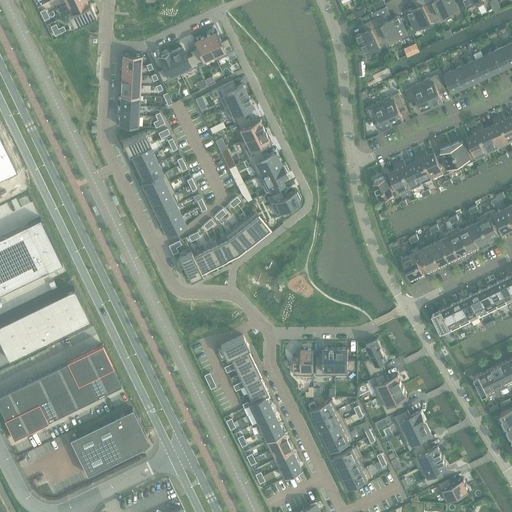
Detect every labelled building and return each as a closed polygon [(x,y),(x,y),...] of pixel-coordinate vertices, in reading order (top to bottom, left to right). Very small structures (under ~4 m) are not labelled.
[(85,0),(70,0),(66,2),(70,12),(87,3),(85,0)] [(431,22),(436,20),(427,0),(413,0),(416,7),(407,11),(415,29),(422,26),(423,28),(432,24),(431,22)] [(427,0),(436,20),(442,17),(443,19),(452,15),(451,13),(457,10),(452,0),(427,0)] [(70,12),(66,14),(72,25),(95,14),(89,2),(87,3),(70,12)] [(386,13),(374,19),(385,43),(391,41),(392,43),(401,38),(400,36),(406,33),(398,16),(389,20),(386,13)] [(380,46),(385,43),(374,19),(362,24),(365,31),(356,35),(364,53),(371,50),(372,52),(381,48),(380,46)] [(215,29),(205,34),(214,54),(216,59),(227,54),(226,52),(233,49),(227,36),(221,39),(216,29),(215,29)] [(196,46),(190,49),(192,52),(197,65),(198,67),(205,64),(203,59),(214,54),(205,34),(193,39),(196,46)] [(180,45),(169,50),(179,70),(180,73),(197,65),(192,52),(186,55),(181,45),(180,45)] [(506,67),(511,64),(504,46),(494,51),(502,68),(504,73),(507,71),(506,67)] [(163,66),(156,69),(162,81),(180,73),(179,70),(169,50),(158,55),(163,66)] [(501,74),(504,73),(502,68),(494,51),(484,55),(492,73),(499,70),(501,74)] [(121,52),(121,62),(140,64),(140,53),(121,52)] [(486,76),(492,73),(484,55),(474,60),(483,77),(484,82),(488,80),(486,76)] [(481,83),(484,82),(483,77),(474,60),(465,64),(473,82),(479,79),(481,83)] [(121,62),(120,73),(139,74),(140,64),(121,62)] [(466,85),(473,82),(465,64),(455,69),(463,86),(465,91),(468,89),(466,85)] [(461,92),(465,91),(463,86),(455,69),(444,73),(453,91),(459,88),(461,92)] [(120,77),(120,83),(127,83),(139,84),(139,74),(120,73),(120,77)] [(438,74),(422,82),(422,83),(433,105),(443,101),(438,90),(444,88),(438,74)] [(212,76),(205,80),(208,86),(215,82),(212,76)] [(233,80),(211,90),(214,98),(219,96),(223,105),(248,94),(242,82),(236,85),(233,80)] [(422,110),(433,105),(422,83),(422,82),(405,89),(412,103),(418,100),(422,110)] [(119,89),(119,93),(138,94),(139,84),(127,83),(120,83),(119,89)] [(398,92),(382,100),(382,101),(393,124),(403,119),(398,109),(404,106),(398,92)] [(119,93),(118,103),(137,104),(138,94),(119,93)] [(248,94),(223,105),(229,117),(231,116),(234,121),(236,121),(246,116),(243,110),(253,105),(248,94)] [(201,95),(195,98),(198,103),(203,101),(201,95)] [(382,100),(366,107),(372,121),(378,118),(383,128),(393,124),(382,101),(382,100)] [(118,103),(118,114),(137,114),(137,104),(118,103)] [(118,114),(117,124),(136,125),(137,114),(118,114)] [(246,116),(236,121),(239,127),(237,128),(242,139),(244,138),(253,133),(264,128),(261,122),(259,117),(252,120),(250,114),(246,116)] [(503,115),(499,117),(505,131),(509,139),(511,138),(511,117),(506,121),(503,115)] [(496,125),(490,128),(494,135),(498,144),(509,139),(505,131),(499,117),(494,119),(496,125)] [(482,125),(477,127),(483,140),(487,149),(498,144),(494,135),(490,128),(484,131),(482,125)] [(473,149),(470,150),(475,160),(489,154),(487,149),(483,140),(477,127),(472,129),(475,135),(468,138),(471,146),(473,149)] [(242,139),(240,140),(248,157),(262,150),(259,144),(270,139),(269,137),(270,136),(267,129),(265,130),(264,128),(253,133),(244,138),(242,139)] [(143,130),(120,141),(126,153),(149,141),(143,130)] [(0,136),(0,178),(17,170),(0,136)] [(147,142),(128,152),(133,161),(152,152),(147,142)] [(459,142),(451,146),(452,147),(460,164),(461,166),(475,160),(470,150),(468,151),(464,142),(463,142),(460,143),(459,142)] [(445,162),(442,163),(447,173),(461,166),(460,164),(452,147),(451,146),(444,149),(444,150),(441,152),(441,153),(445,162)] [(262,150),(248,157),(257,174),(281,162),(276,151),(265,156),(262,150)] [(426,151),(421,153),(423,159),(427,166),(431,175),(442,170),(444,174),(447,173),(442,163),(440,164),(438,161),(435,153),(428,156),(426,151)] [(152,152),(133,161),(138,171),(157,162),(152,152)] [(419,161),(412,164),(416,171),(420,180),(431,175),(427,166),(423,159),(421,153),(416,155),(419,161)] [(404,161),(399,163),(402,169),(405,176),(409,185),(409,186),(411,190),(422,184),(420,180),(416,171),(412,164),(406,166),(404,161)] [(157,162),(138,171),(142,181),(159,173),(162,171),(157,162)] [(281,162),(257,174),(265,192),(283,183),(280,177),(287,174),(286,172),(287,171),(283,163),(282,164),(281,162)] [(395,185),(393,186),(397,196),(400,194),(398,190),(409,186),(409,185),(405,176),(402,169),(399,163),(394,165),(397,171),(390,174),(394,181),(395,185)] [(142,181),(140,182),(145,192),(164,183),(169,180),(164,170),(162,171),(159,173),(142,181)] [(394,197),(397,196),(393,186),(390,187),(386,178),(386,177),(384,178),(383,177),(375,181),(375,182),(374,183),(376,188),(378,191),(376,192),(379,198),(381,198),(392,193),(394,197)] [(164,183),(145,192),(150,202),(169,193),(172,192),(174,191),(169,180),(164,183)] [(145,192),(140,182),(139,182),(165,233),(160,223),(155,212),(150,202),(145,192)] [(280,188),(266,195),(275,213),(280,211),(286,208),(287,210),(294,206),(293,205),(300,201),(298,199),(300,198),(296,191),(295,192),(294,189),(283,194),(280,188)] [(169,193),(150,202),(155,212),(174,203),(177,202),(172,192),(169,193)] [(174,203),(155,212),(160,223),(179,213),(174,203)] [(511,217),(507,208),(496,213),(495,214),(493,210),(492,211),(497,222),(500,221),(505,231),(511,228),(511,230),(511,217)] [(495,224),(497,222),(492,211),(478,217),(480,221),(489,239),(492,244),(496,242),(494,237),(500,234),(495,224)] [(179,213),(160,223),(165,233),(185,224),(179,213)] [(257,213),(249,219),(260,234),(268,227),(257,213)] [(40,217),(0,236),(0,292),(62,263),(40,217)] [(479,222),(470,226),(479,244),(484,241),(487,247),(492,244),(489,239),(480,221),(478,217),(477,218),(479,222)] [(249,219),(241,225),(253,240),(260,234),(249,219)] [(241,225),(233,231),(245,246),(253,240),(241,225)] [(474,246),(479,244),(470,226),(460,231),(469,249),(471,254),(477,252),(474,246)] [(253,240),(245,246),(246,247),(269,228),(268,227),(260,234),(253,240)] [(458,227),(448,232),(450,236),(459,254),(462,259),(467,257),(464,251),(469,249),(460,231),(458,227)] [(233,231),(226,237),(236,253),(245,246),(233,231)] [(449,236),(441,240),(449,258),(452,264),(457,261),(454,256),(459,254),(450,236),(448,232),(447,232),(449,236)] [(226,237),(217,241),(225,258),(236,253),(226,237)] [(444,261),(449,258),(441,240),(430,245),(439,263),(442,269),(447,266),(444,261)] [(217,241),(208,245),(216,262),(225,258),(217,241)] [(208,245),(200,249),(208,266),(216,262),(208,245)] [(434,266),(439,263),(430,245),(420,250),(424,258),(429,268),(431,274),(437,271),(434,266)] [(419,261),(424,258),(420,250),(418,246),(412,249),(414,253),(404,258),(408,266),(405,268),(410,277),(412,276),(418,273),(421,279),(426,276),(423,271),(419,261)] [(200,249),(191,254),(199,271),(208,266),(200,249)] [(189,250),(177,256),(188,278),(200,273),(199,271),(191,254),(189,250)] [(208,266),(199,271),(226,259),(225,258),(216,262),(208,266)] [(507,303),(511,301),(511,289),(506,277),(499,280),(497,281),(501,291),(505,299),(507,303)] [(498,308),(507,303),(505,299),(501,291),(497,281),(490,285),(487,286),(496,304),(498,308)] [(489,312),(498,308),(496,304),(487,286),(481,289),(478,290),(483,300),(487,308),(489,312)] [(480,317),(489,312),(487,308),(483,300),(478,290),(471,294),(469,295),(478,313),(480,317)] [(470,321),(480,317),(478,313),(469,295),(462,298),(460,299),(464,309),(468,317),(470,321)] [(461,326),(470,321),(468,317),(464,309),(460,299),(453,303),(450,304),(459,322),(461,326)] [(452,331),(461,326),(459,322),(450,304),(444,307),(441,308),(446,318),(450,326),(452,331)] [(443,335),(452,331),(450,326),(446,318),(441,308),(432,313),(441,331),(443,335)] [(243,335),(220,346),(226,358),(230,356),(247,348),(249,347),(243,335)] [(372,357),(364,361),(371,375),(383,369),(379,363),(387,359),(384,353),(381,345),(378,339),(366,345),(372,357)] [(109,359),(110,359),(102,343),(87,350),(97,370),(111,364),(109,359)] [(294,354),(294,375),(300,375),(301,375),(313,375),(314,375),(314,347),(313,347),(313,348),(301,348),(301,347),(301,355),(294,355),(294,354)] [(233,362),(228,364),(231,370),(236,368),(234,365),(251,357),(247,348),(230,356),(233,362)] [(323,355),(316,355),(316,375),(323,375),(335,375),(335,348),(323,348),(323,355)] [(348,348),(335,348),(335,375),(348,375),(348,370),(355,370),(355,359),(348,359),(348,348)] [(77,354),(88,375),(97,370),(87,350),(77,354)] [(68,359),(78,380),(88,375),(77,354),(68,359)] [(251,357),(234,365),(236,368),(239,374),(256,366),(251,357)] [(492,368),(479,374),(479,373),(474,376),(483,394),(487,392),(489,396),(511,384),(511,357),(501,363),(492,367),(492,368)] [(67,360),(58,365),(68,385),(78,380),(68,359),(67,360)] [(107,390),(121,384),(111,364),(97,370),(107,390)] [(68,385),(58,365),(48,370),(58,390),(68,385)] [(242,381),(237,383),(240,388),(245,386),(243,383),(260,375),(256,366),(239,374),(242,381)] [(58,390),(48,370),(38,374),(48,394),(58,390)] [(107,390),(97,370),(88,375),(97,395),(107,390)] [(377,383),(373,385),(373,386),(378,397),(391,390),(402,385),(400,379),(397,374),(398,374),(397,373),(387,379),(383,372),(374,377),(377,383)] [(28,379),(38,399),(48,394),(38,374),(28,379)] [(97,395),(88,375),(78,380),(87,400),(97,395)] [(260,375),(243,383),(245,386),(248,392),(265,384),(260,375)] [(38,399),(28,379),(18,384),(28,404),(38,399)] [(87,400),(78,380),(68,385),(77,405),(87,400)] [(28,404),(18,384),(8,389),(18,409),(28,404)] [(265,384),(248,392),(252,401),(252,402),(266,395),(266,396),(269,394),(265,384)] [(77,405),(68,385),(58,390),(67,410),(77,405)] [(391,390),(378,397),(383,407),(384,408),(387,414),(405,406),(402,399),(408,396),(408,395),(407,395),(405,391),(402,385),(391,390)] [(8,389),(0,392),(0,406),(4,416),(18,409),(8,389)] [(48,394),(58,414),(67,410),(58,390),(48,394)] [(58,414),(48,394),(38,399),(48,419),(58,414)] [(252,401),(248,403),(250,406),(253,412),(270,404),(266,396),(266,395),(252,402),(252,401)] [(28,404),(38,425),(48,420),(48,419),(38,399),(28,404)] [(314,402),(309,404),(311,409),(310,409),(310,410),(311,410),(316,420),(337,409),(332,400),(332,399),(317,406),(314,402)] [(18,409),(28,430),(38,425),(28,404),(18,409)] [(270,404),(253,412),(257,421),(274,413),(270,404)] [(504,425),(505,425),(511,421),(511,406),(499,413),(502,418),(501,418),(504,425)] [(134,410),(133,408),(101,423),(70,438),(87,474),(119,459),(123,457),(128,454),(133,452),(138,449),(144,447),(143,446),(144,445),(145,446),(148,440),(147,440),(146,439),(147,438),(144,432),(141,425),(140,423),(137,418),(136,416),(134,410)] [(337,409),(316,420),(321,430),(342,420),(344,419),(339,408),(337,409)] [(4,416),(5,417),(4,417),(14,437),(14,436),(28,430),(18,409),(4,416)] [(407,409),(393,416),(396,422),(402,433),(414,428),(426,422),(421,411),(420,410),(410,415),(407,409)] [(274,413),(257,421),(262,431),(279,422),(274,413)] [(385,418),(375,422),(378,429),(388,424),(385,418)] [(342,420),(321,430),(326,441),(347,430),(349,429),(344,419),(342,420)] [(279,422),(262,431),(266,440),(283,431),(279,422)] [(414,428),(402,433),(407,445),(411,443),(414,448),(424,443),(421,438),(431,433),(426,422),(414,428)] [(347,430),(326,441),(331,450),(330,450),(330,451),(354,440),(354,439),(349,429),(347,430)] [(266,440),(266,441),(267,440),(271,449),(279,445),(288,441),(286,437),(284,432),(284,431),(283,431),(266,440)] [(279,445),(271,449),(275,458),(292,450),(290,445),(288,441),(279,445)] [(414,448),(412,449),(415,456),(413,457),(419,468),(421,467),(420,467),(443,456),(442,455),(439,449),(437,445),(427,450),(424,443),(414,448)] [(355,446),(334,456),(339,467),(360,457),(360,458),(362,456),(357,445),(355,446)] [(292,450),(275,458),(280,467),(297,459),(292,450)] [(443,456),(420,467),(421,467),(419,468),(423,478),(424,479),(427,486),(445,477),(442,470),(448,467),(446,463),(443,458),(443,456)] [(360,457),(339,467),(344,478),(365,467),(360,458),(360,457)] [(397,457),(392,460),(395,467),(401,465),(397,457)] [(297,459),(280,467),(284,476),(284,477),(284,478),(302,469),(302,468),(301,468),(297,459)] [(365,467),(344,478),(349,488),(370,478),(372,477),(367,466),(365,467)] [(449,477),(437,483),(440,489),(441,490),(446,501),(455,497),(456,499),(463,496),(462,494),(469,491),(469,490),(468,490),(463,479),(452,484),(449,477)] [(320,511),(316,502),(297,511),(296,511),(320,511)] [(412,502),(412,506),(417,506),(416,511),(422,511),(423,503),(412,502)]
